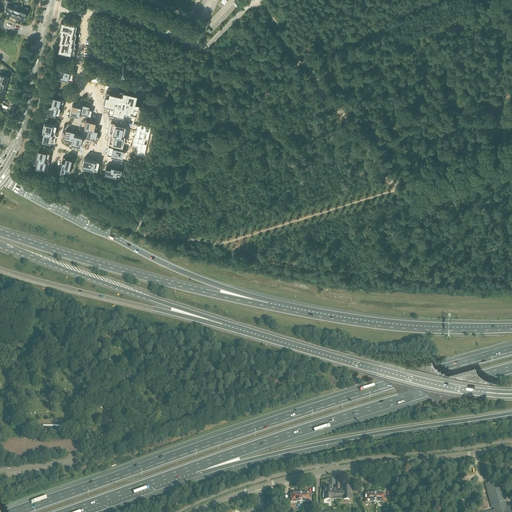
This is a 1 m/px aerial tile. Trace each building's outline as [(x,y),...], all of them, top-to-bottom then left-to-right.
[(4,12),(11,15),(15,5),(15,4),(7,1),(4,8),(5,8),(4,12)] [(21,7),(15,4),(15,5),(11,15),(17,17),(20,9),(21,7)] [(24,11),(20,9),(17,17),(23,20),(28,8),(25,7),(24,11)] [(60,43),(58,51),(70,54),(72,45),(71,45),(73,37),(72,36),(75,24),(61,21),(59,30),(60,30),(59,34),(61,34),(59,43),(60,43)] [(58,68),(56,77),(71,80),(74,72),(58,68)] [(0,81),(6,83),(8,76),(6,76),(7,73),(1,71),(0,75),(0,74),(0,81)] [(107,89),(103,102),(110,104),(108,112),(118,114),(122,115),(123,115),(124,111),(124,110),(136,113),(139,101),(135,100),(137,92),(120,88),(119,92),(107,89)] [(120,105),(115,124),(123,126),(125,126),(123,135),(121,143),(132,146),(137,124),(134,123),(136,113),(139,101),(141,93),(137,92),(120,88),(119,92),(123,93),(122,98),(126,99),(124,106),(120,105)] [(51,104),(50,105),(61,107),(62,108),(64,99),(53,96),(51,104)] [(72,104),(70,113),(74,114),(78,115),(79,113),(81,103),(77,102),(76,105),(72,104)] [(81,103),(79,113),(83,114),(87,115),(90,103),(85,102),(85,104),(81,103)] [(49,104),(47,113),(59,116),(61,107),(50,105),(51,104),(49,104)] [(84,127),(84,128),(88,129),(96,130),(97,126),(95,126),(96,121),(86,119),(85,124),(84,127)] [(44,123),(42,131),(44,132),(54,134),(56,126),(44,123)] [(111,123),(109,132),(111,132),(121,134),(123,126),(115,124),(111,123)] [(146,145),(150,130),(141,127),(137,143),(146,145)] [(66,129),(64,139),(68,140),(67,142),(72,143),(74,134),(75,132),(74,131),(71,131),(66,129)] [(86,137),(98,140),(99,135),(97,135),(98,131),(96,130),(88,129),(87,133),(86,137)] [(44,132),(42,140),(54,143),(56,134),(54,134),(44,132)] [(111,132),(109,140),(121,143),(123,135),(121,134),(111,132)] [(74,134),(72,143),(75,144),(75,147),(79,148),(82,136),(78,135),(74,134)] [(86,137),(84,145),(96,148),(98,140),(86,137)] [(109,146),(107,154),(122,158),(124,149),(109,146)] [(38,150),(36,158),(38,159),(38,158),(48,161),(50,152),(38,150)] [(63,157),(59,172),(68,174),(72,159),(63,157)] [(38,159),(36,167),(47,170),(50,161),(48,161),(38,158),(38,159)] [(84,158),(82,166),(97,170),(99,161),(84,158)] [(107,164),(105,173),(120,177),(122,168),(107,164)] [(494,488),(493,482),(485,484),(491,508),(493,508),(494,511),(489,511),(510,511),(509,507),(506,508),(504,502),(506,501),(502,486),(494,488)] [(324,499),(324,500),(332,500),(337,500),(337,491),(334,491),(332,491),(332,487),(324,487),(324,495),(323,495),(323,499),(324,499)] [(350,495),(350,487),(342,487),(342,491),(340,491),(337,491),(337,500),(342,500),(350,500),(350,499),(351,499),(351,495),(350,495)] [(300,492),(298,494),(299,498),(301,498),(302,498),(302,503),(306,503),(306,506),(312,506),(312,503),(310,503),(310,494),(302,494),(301,492),(300,492)] [(376,503),(385,503),(385,494),(376,494),(376,493),(375,492),(374,492),(373,493),(373,494),(373,498),(376,498),(376,503)] [(290,494),(290,503),(299,503),(300,504),(301,504),(302,503),(302,498),(301,498),(299,498),(298,494),(290,494)] [(365,503),(373,503),(374,504),(375,504),(376,503),(376,498),(373,498),(373,494),(365,494),(365,503)]
